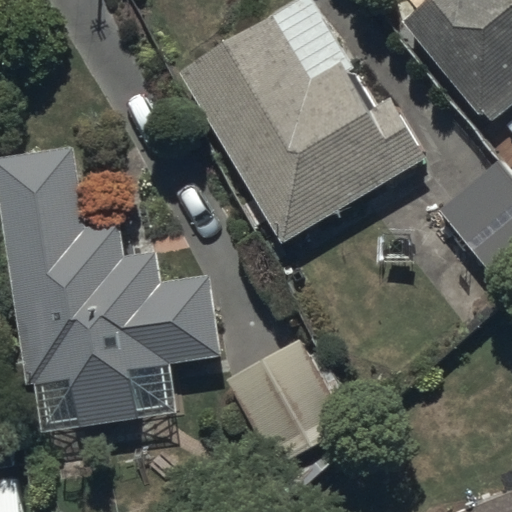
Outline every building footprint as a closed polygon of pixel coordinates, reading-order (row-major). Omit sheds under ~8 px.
[(378,111),(315,0),(312,0),(185,76),(285,252),(433,168),(396,102),(378,111)] [(511,0),(441,0),(408,27),(485,119),(489,116),(498,126),(511,113),(511,0)] [(183,416),(177,373),(228,365),(215,282),(167,289),(162,259),(129,264),(124,231),(93,235),(80,149),(0,160),(0,175),(32,394),(38,393),(44,436),(183,416)] [(511,172),(505,164),(444,215),(511,297),(511,172)] [(311,341),(228,383),(273,472),(356,431),(311,341)] [(0,511),(26,511),(20,440),(0,441),(0,511)] [(511,511),(511,497),(474,511),(511,511)]
